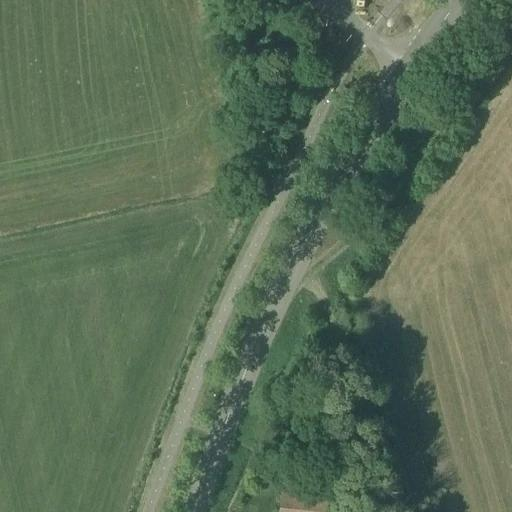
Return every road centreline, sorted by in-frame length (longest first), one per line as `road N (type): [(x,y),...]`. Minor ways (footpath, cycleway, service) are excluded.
road 1 (tertiary): [(198,511),(242,383),(308,235),(410,75)]
road 2 (unclassified): [(410,75),(312,0)]
